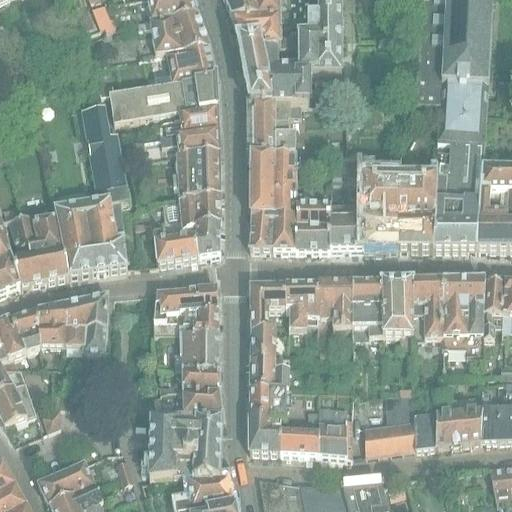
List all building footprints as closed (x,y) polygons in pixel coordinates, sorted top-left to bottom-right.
[(0,0),(0,12),(24,3),(24,2),(29,0),(0,0)] [(188,0),(162,0),(148,3),(152,27),(153,27),(196,20),(188,0)] [(221,0),(233,26),(279,25),(288,24),(287,16),(278,16),(276,0),(221,0)] [(258,47),(238,48),(251,111),(309,111),(309,89),(340,88),(339,83),(342,83),(341,10),(338,10),(337,0),(317,0),(318,23),(308,23),(308,41),(298,42),(299,42),(299,54),(299,72),(278,72),(278,55),(278,54),(260,54),(258,47)] [(421,0),(419,54),(418,54),(415,110),(439,111),(437,148),(484,150),(493,0),(421,0)] [(93,15),(100,34),(105,32),(106,36),(117,32),(113,22),(109,23),(104,11),(93,15)] [(138,29),(138,30),(139,36),(151,34),(156,62),(208,54),(196,20),(153,27),(152,27),(138,29)] [(279,25),(233,26),(238,48),(258,47),(260,54),(278,54),(278,55),(299,54),(299,42),(298,42),(280,43),(279,25)] [(208,54),(156,62),(167,60),(170,84),(158,87),(159,93),(215,84),(208,54)] [(215,84),(159,93),(114,100),(110,101),(114,131),(178,120),(217,114),(215,84)] [(100,102),(110,101),(114,100),(112,90),(99,92),(100,102)] [(383,110),(384,93),(373,93),(372,110),(383,110)] [(309,111),(251,111),(251,163),(295,163),(295,162),(295,149),(299,148),(299,144),(295,144),(295,141),(288,141),(287,129),(290,128),(290,123),(300,123),(300,111),(309,111)] [(99,207),(56,216),(68,284),(127,275),(121,213),(130,211),(115,141),(108,143),(103,113),(82,116),(99,207)] [(164,135),(166,143),(218,135),(217,114),(178,120),(180,132),(164,135)] [(218,135),(166,143),(159,144),(161,153),(177,151),(179,161),(219,158),(218,135)] [(140,146),(126,148),(128,161),(142,159),(140,146)] [(437,148),(436,175),(432,257),(476,258),(483,175),(484,150),(437,148)] [(219,158),(179,161),(175,162),(177,182),(172,182),(173,194),(178,194),(179,207),(219,200),(219,177),(219,158)] [(295,163),(251,163),(251,177),(251,223),(250,257),(288,258),(295,258),(296,197),(295,197),(295,163)] [(511,174),(483,175),(476,258),(511,257),(511,174)] [(363,175),(362,211),(363,257),(398,257),(399,224),(397,224),(397,186),(368,186),(367,175),(363,175)] [(399,186),(397,186),(397,224),(399,224),(398,257),(432,257),(436,175),(431,175),(430,187),(409,186),(409,182),(399,182),(399,186)] [(296,197),(295,258),(329,258),(329,211),(312,211),(312,192),(302,192),(302,197),(295,197),(296,197)] [(162,227),(163,241),(166,240),(174,239),(220,231),(219,200),(179,207),(162,209),(164,227),(162,227)] [(329,211),(329,258),(363,257),(362,211),(329,211)] [(68,284),(56,216),(53,216),(54,218),(10,227),(29,293),(68,284)] [(0,302),(20,294),(0,231),(0,230),(0,302)] [(174,239),(166,240),(167,248),(197,244),(198,265),(220,262),(220,253),(220,231),(174,239)] [(163,241),(153,241),(156,269),(157,269),(157,271),(158,271),(158,273),(198,265),(197,244),(167,248),(166,240),(163,241)] [(485,289),(443,290),(443,342),(446,342),(446,354),(465,354),(465,364),(483,363),(483,345),(484,345),(485,289)] [(485,289),(484,345),(494,345),(494,333),(491,332),(491,321),(502,322),(505,290),(485,289)] [(383,343),(384,344),(399,344),(400,356),(413,356),(413,346),(413,290),(382,291),(384,343),(383,343)] [(443,290),(413,290),(413,346),(414,346),(441,346),(441,357),(447,358),(447,355),(446,354),(446,342),(443,342),(443,290)] [(502,322),(501,338),(511,338),(511,290),(505,290),(502,322)] [(352,292),(352,336),(352,346),(364,346),(364,344),(382,344),(382,343),(384,343),(382,291),(352,292)] [(285,293),(285,317),(289,317),(288,337),(306,338),(306,332),(317,333),(318,330),(320,329),(320,326),(319,326),(318,292),(285,293)] [(352,336),(352,292),(318,292),(319,326),(320,326),(320,329),(318,330),(317,333),(317,343),(325,343),(325,326),(333,325),(333,337),(352,336)] [(251,317),(268,317),(285,317),(285,293),(251,293),(251,317)] [(167,321),(167,330),(180,329),(180,332),(202,332),(202,319),(217,318),(217,296),(179,299),(179,320),(167,321)] [(156,305),(154,330),(167,330),(167,321),(179,320),(179,299),(157,300),(156,305)] [(64,337),(64,353),(82,353),(82,360),(103,362),(108,302),(67,310),(67,337),(64,337)] [(39,353),(39,354),(39,353),(64,353),(64,337),(67,337),(67,310),(50,314),(39,317),(39,333),(39,353)] [(38,317),(9,327),(25,360),(39,355),(39,354),(39,353),(39,333),(39,317),(50,314),(38,317)] [(251,317),(252,330),(252,337),(268,337),(268,317),(251,317)] [(180,332),(180,342),(218,341),(217,318),(202,319),(202,332),(180,332)] [(9,327),(0,329),(0,351),(1,354),(0,354),(0,366),(1,369),(25,360),(9,327)] [(252,339),(251,365),(288,367),(288,365),(275,365),(276,337),(268,337),(252,337),(252,339)] [(175,360),(175,378),(218,378),(218,341),(180,342),(180,360),(175,360)] [(251,365),(250,394),(288,396),(288,367),(251,365)] [(0,396),(12,392),(25,388),(21,376),(6,378),(1,369),(0,366),(0,396)] [(504,371),(500,371),(500,381),(511,381),(511,373),(504,373),(504,371)] [(12,392),(0,396),(0,424),(4,433),(26,424),(27,425),(37,421),(21,376),(25,388),(12,392)] [(218,378),(175,378),(182,378),(182,393),(176,393),(175,389),(164,389),(164,393),(159,393),(160,402),(182,401),(218,400),(218,378)] [(506,414),(499,414),(499,448),(511,447),(511,389),(505,389),(506,414)] [(250,394),(250,423),(286,425),(286,408),(288,408),(288,397),(287,397),(288,396),(250,394)] [(400,394),(400,402),(413,402),(413,394),(400,394)] [(78,398),(59,397),(59,414),(61,414),(77,415),(78,398)] [(153,422),(153,425),(220,424),(218,400),(182,401),(182,418),(173,417),(173,415),(161,415),(162,421),(153,422)] [(481,401),(481,413),(483,414),(483,449),(499,448),(499,414),(490,414),(490,400),(481,401)] [(400,402),(386,403),(386,416),(414,416),(414,415),(413,402),(400,402)] [(318,413),(318,439),(319,439),(319,463),(351,465),(352,426),(346,426),(346,415),(318,413)] [(436,420),(435,422),(436,455),(481,449),(483,449),(483,414),(481,413),(480,416),(436,420)] [(52,418),(43,423),(45,429),(61,423),(61,414),(59,414),(52,418)] [(414,415),(414,416),(414,424),(428,422),(428,417),(420,417),(419,414),(414,415)] [(414,416),(386,416),(386,431),(389,431),(402,429),(414,428),(414,424),(414,416)] [(414,424),(414,428),(414,457),(436,455),(435,422),(428,422),(414,424)] [(61,423),(45,429),(48,438),(61,433),(61,423)] [(286,425),(250,423),(250,460),(280,462),(280,461),(282,437),(269,437),(270,427),(285,427),(286,425)] [(221,424),(220,424),(153,425),(153,426),(152,426),(152,427),(151,427),(150,488),(186,484),(186,486),(219,485),(220,483),(221,424)] [(414,428),(402,429),(402,459),(414,457),(414,428)] [(402,429),(389,431),(389,461),(402,459),(402,429)] [(386,431),(377,432),(377,462),(389,461),(389,431),(386,431)] [(364,434),(365,464),(377,462),(377,432),(364,434)] [(280,461),(280,462),(304,463),(305,463),(319,463),(319,439),(318,439),(282,437),(280,461)] [(117,469),(121,480),(129,477),(126,466),(117,469)] [(0,497),(15,490),(3,467),(0,468),(0,497)] [(38,490),(49,511),(52,511),(95,492),(85,469),(65,478),(38,490)] [(511,474),(490,477),(496,511),(505,511),(504,506),(511,505),(511,474)] [(129,477),(121,480),(124,490),(133,488),(129,477)] [(176,511),(221,511),(235,509),(229,481),(220,483),(219,485),(186,486),(189,505),(175,507),(176,511)] [(285,511),(282,489),(274,488),(261,487),(260,487),(263,511),(285,511)] [(298,492),(282,489),(285,511),(303,511),(300,494),(300,492),(300,490),(298,490),(298,492)] [(15,490),(0,497),(0,511),(20,511),(25,510),(15,490)] [(95,492),(52,511),(100,511),(100,510),(103,509),(95,492)] [(349,511),(345,495),(342,493),(300,492),(300,494),(303,511),(349,511)] [(386,511),(381,492),(364,494),(367,511),(386,511)] [(367,511),(364,494),(345,495),(349,511),(367,511)]
